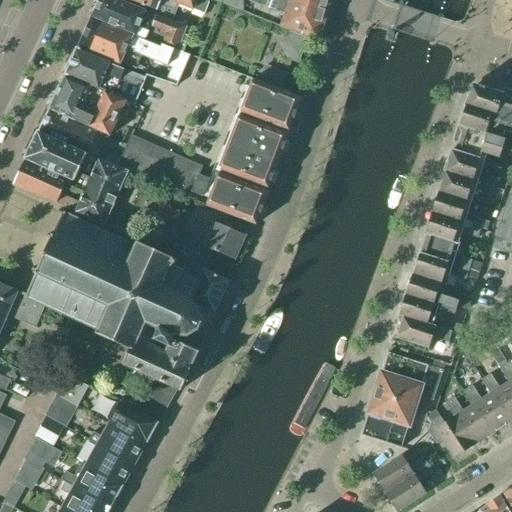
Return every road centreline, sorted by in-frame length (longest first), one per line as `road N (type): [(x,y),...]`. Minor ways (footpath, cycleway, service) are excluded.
road 1 (residential): [(136,511),(265,272),(356,8)]
road 2 (residential): [(471,46),(356,8)]
